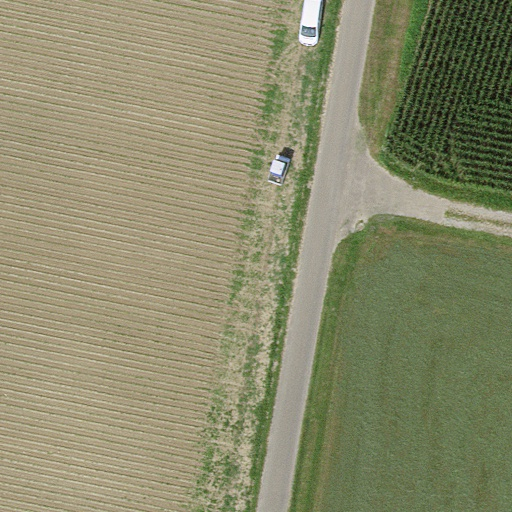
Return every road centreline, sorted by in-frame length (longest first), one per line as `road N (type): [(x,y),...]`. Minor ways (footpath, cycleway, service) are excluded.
road 1 (track): [(280,511),(367,0)]
road 2 (track): [(334,195),(511,230)]
